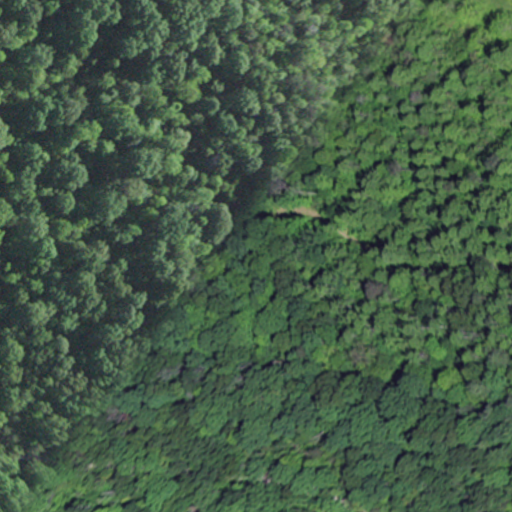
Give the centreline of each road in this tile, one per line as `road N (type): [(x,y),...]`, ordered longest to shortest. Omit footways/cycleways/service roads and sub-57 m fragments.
road 1 (residential): [(0,237),(56,216),(113,137),(215,104),(373,0)]
road 2 (residential): [(353,511),(270,484),(0,454)]
